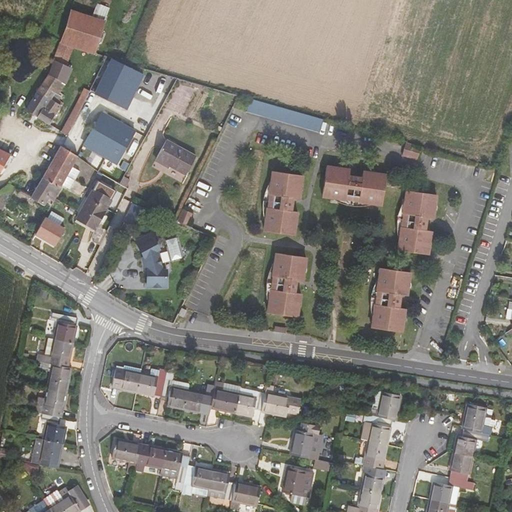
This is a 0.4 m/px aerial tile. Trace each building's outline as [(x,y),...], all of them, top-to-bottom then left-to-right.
[(73,47),(95,53),(105,21),(72,9),(60,43),(73,47)] [(60,43),(53,63),(65,70),(73,47),(60,43)] [(127,110),(144,75),(110,57),(95,94),(127,110)] [(53,63),(49,74),(63,81),(67,71),(65,70),(53,63)] [(57,91),(63,81),(49,74),(26,109),(49,125),(62,106),(60,101),(63,95),(57,91)] [(251,99),(247,112),(320,130),(324,117),(251,99)] [(77,102),(62,132),(67,136),(71,130),(83,106),(77,102)] [(109,130),(115,119),(102,111),(95,122),(109,130)] [(136,131),(115,119),(109,130),(95,122),(83,145),(117,164),(136,131)] [(195,157),(166,141),(156,159),(186,175),(195,157)] [(406,144),(403,155),(417,159),(420,148),(406,144)] [(67,176),(72,167),(78,157),(60,146),(42,177),(61,187),(62,185),(67,176)] [(0,171),(10,155),(0,149),(0,171)] [(348,181),(350,170),(326,166),(322,196),(346,200),(345,204),(352,205),(358,205),(358,201),(382,204),(386,175),(363,171),(361,178),(357,177),(355,177),(353,179),(352,182),(350,181),(348,181)] [(80,172),(72,167),(67,176),(75,180),(80,172)] [(264,207),(268,207),(264,231),(294,235),(298,212),(295,212),(291,211),(292,205),(291,202),(288,201),(288,200),(288,197),(300,199),(303,176),(273,171),(270,195),(266,194),(264,207)] [(70,189),(75,180),(67,176),(62,185),(70,189)] [(129,180),(123,176),(119,184),(125,188),(129,180)] [(49,198),(54,201),(56,199),(61,188),(61,187),(42,177),(30,197),(45,205),(49,198)] [(115,191),(98,181),(94,190),(111,200),(115,191)] [(10,198),(16,188),(10,184),(0,190),(0,211),(3,207),(10,198)] [(95,228),(100,220),(102,215),(111,200),(94,190),(93,190),(80,213),(77,219),(95,228)] [(437,195),(406,190),(403,214),(399,213),(397,226),(401,227),(397,250),(428,254),(431,231),(428,230),(425,230),(426,225),(425,223),(423,222),(421,221),(421,219),(421,217),(433,218),(437,195)] [(13,212),(17,206),(18,203),(10,198),(3,207),(13,212)] [(127,233),(140,207),(132,204),(120,230),(127,233)] [(177,223),(187,227),(192,215),(183,211),(177,223)] [(36,235),(56,246),(66,229),(45,217),(37,232),(38,232),(36,235)] [(136,243),(144,259),(145,259),(146,262),(144,263),(147,268),(149,267),(150,269),(149,269),(149,286),(168,286),(168,269),(164,269),(158,258),(156,254),(159,252),(151,236),(136,243)] [(172,237),(163,241),(172,260),(181,255),(172,237)] [(267,288),(271,289),(267,313),(298,317),(301,294),(297,293),(295,293),(296,288),(295,285),(291,283),(292,281),(292,279),(303,281),(306,257),(276,253),(273,277),(269,276),(267,288)] [(411,272),(381,268),(377,292),(373,291),(371,303),(376,304),(372,327),(402,332),(405,309),(400,308),(400,305),(400,303),(400,301),(398,299),(396,299),(396,296),(397,294),(407,296),(411,272)] [(58,321),(54,339),(73,343),(76,326),(75,326),(77,318),(53,313),(52,320),(58,321)] [(48,338),(45,355),(51,356),(54,339),(48,338)] [(51,356),(45,355),(39,354),(37,361),(42,362),(66,367),(67,361),(69,361),(73,343),(54,339),(51,356)] [(65,375),(66,367),(42,362),(40,369),(51,372),(47,389),(66,393),(70,376),(65,375)] [(119,389),(135,392),(140,373),(124,370),(123,370),(116,369),(112,386),(119,388),(119,389)] [(158,377),(140,373),(135,392),(153,396),(153,395),(160,397),(166,371),(160,370),(158,377)] [(174,373),(166,371),(160,397),(168,399),(167,405),(183,409),(187,390),(171,387),(172,380),(174,373)] [(189,384),(172,380),(171,387),(187,390),(189,384)] [(273,387),(266,385),(264,394),(261,411),(286,416),(287,412),(298,414),(301,400),(272,394),(273,387)] [(203,405),(209,406),(213,390),(207,388),(205,394),(187,390),(183,409),(202,413),(203,405)] [(47,389),(45,398),(44,405),(37,404),(35,412),(43,414),(60,417),(61,417),(66,393),(47,389)] [(209,408),(234,413),(238,394),(213,389),(213,390),(209,406),(209,408)] [(242,389),(240,394),(256,398),(257,392),(242,389)] [(376,390),(372,408),(378,409),(382,392),(376,390)] [(254,410),(261,411),(264,394),(257,392),(256,398),(240,394),(238,394),(234,413),(252,416),(254,410)] [(401,395),(382,392),(378,409),(372,408),(370,415),(391,419),(395,420),(401,395)] [(467,404),(462,429),(463,429),(489,435),(491,435),(492,428),(482,425),(485,409),(485,408),(467,404)] [(492,410),(485,409),(482,425),(492,428),(494,428),(495,420),(491,419),(492,410)] [(59,425),(60,417),(43,414),(42,421),(47,422),(44,440),(62,444),(66,426),(59,425)] [(390,427),(391,419),(370,415),(365,414),(363,421),(365,422),(361,439),(368,441),(387,444),(390,428),(390,427)] [(295,429),(290,454),(308,458),(315,459),(321,435),(316,434),(318,424),(302,421),(300,430),(295,429)] [(488,443),(489,435),(463,429),(461,437),(457,436),(453,453),(472,457),(476,440),(488,443)] [(36,438),(33,454),(41,456),(44,440),(36,438)] [(132,470),(135,471),(137,463),(141,445),(116,439),(112,457),(129,461),(126,473),(131,474),(132,470)] [(57,468),(62,444),(44,440),(41,456),(33,454),(31,463),(57,468)] [(383,461),(387,444),(368,441),(365,457),(356,455),(354,463),(363,465),(380,468),(381,460),(383,461)] [(161,468),(165,450),(149,446),(148,447),(141,445),(137,463),(143,463),(144,465),(161,468)] [(175,487),(182,489),(187,466),(190,456),(182,455),(182,454),(165,450),(161,468),(160,475),(177,478),(175,487)] [(468,474),(472,457),(453,453),(449,470),(451,471),(449,478),(466,482),(467,474),(468,474)] [(37,472),(39,465),(32,464),(30,471),(37,472)] [(378,476),(380,468),(363,465),(361,472),(365,473),(361,490),(380,494),(383,477),(378,476)] [(191,485),(209,489),(212,470),(196,467),(194,467),(187,466),(182,489),(190,491),(191,485)] [(307,497),(312,472),(288,466),(282,492),(292,494),(306,497),(307,497)] [(224,498),(232,500),(235,483),(228,481),(229,474),(212,470),(209,489),(207,495),(224,498)] [(472,491),(473,484),(466,482),(449,478),(447,485),(433,482),(429,500),(448,504),(455,505),(459,488),(472,491)] [(260,488),(236,482),(235,483),(232,500),(230,507),(238,509),(239,502),(256,505),(260,488)] [(209,489),(191,485),(190,491),(190,492),(207,496),(207,495),(209,489)] [(68,492),(81,511),(89,505),(77,487),(68,492)] [(58,491),(44,500),(49,508),(51,511),(78,511),(81,511),(68,492),(66,488),(59,492),(58,491)] [(376,511),(380,494),(361,490),(357,507),(349,506),(347,511),(376,511)] [(306,497),(292,494),(290,501),(305,505),(306,497)] [(446,511),(448,504),(429,500),(426,511),(446,511)]
